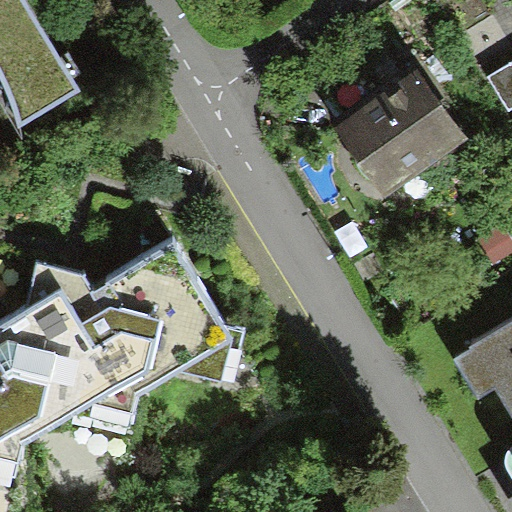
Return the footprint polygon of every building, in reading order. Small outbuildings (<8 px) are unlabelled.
[(82,96),(21,0),(0,0),(0,118),(13,139),(82,96)] [(511,0),(495,0),(511,29),(511,0)] [(457,150),(411,76),(317,135),(364,209),(457,150)] [(0,485),(15,490),(31,432),(74,409),(131,422),(138,387),(185,361),(226,374),(239,333),(176,235),(109,277),(41,258),(28,305),(0,318),(0,485)] [(511,323),(459,356),(483,395),(502,389),(511,405),(511,323)]
